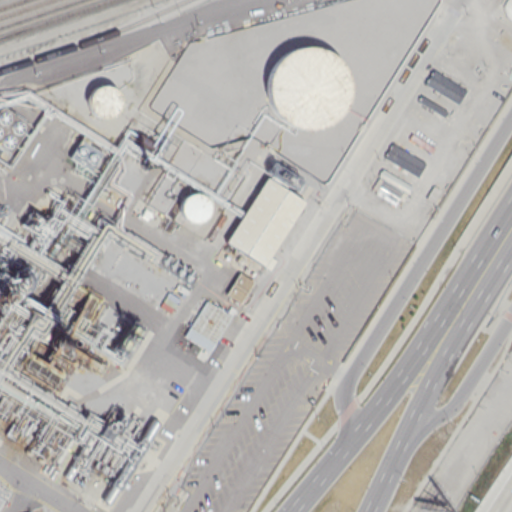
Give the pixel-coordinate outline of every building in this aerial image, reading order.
[(511,0),(504,0),(503,2),(505,12),(511,20),(511,0)] [(468,24),(498,44),(502,38),(472,18),(468,24)] [(346,72),(338,61),(327,52),(314,48),(301,49),(288,54),(278,63),(271,74),(269,87),(270,100),(276,111),(285,120),(296,126),(309,128),(321,126),(333,120),(342,111),(348,99),(349,85),(346,72)] [(426,84),(434,71),(465,90),(457,103),(426,84)] [(119,101),(118,96),(116,92),(112,89),(108,87),(103,87),(98,88),(94,90),(91,94),(89,99),(89,104),(90,109),(94,113),(98,116),(103,117),(109,117),(113,114),(117,110),(119,106),(119,101)] [(0,106),(0,144),(9,151),(28,124),(1,105),(0,106)] [(69,155),(90,169),(102,152),(80,138),(69,155)] [(385,155),(393,143),(424,162),(416,175),(385,155)] [(225,240),(261,264),(303,202),(266,178),(225,240)] [(208,206),(207,201),(205,197),(201,193),(197,192),(192,191),(187,192),(183,195),(180,198),(178,203),(178,208),(179,214),(183,218),(187,221),(192,222),(198,221),(202,219),(206,215),(208,210),(208,206)] [(226,293),(239,301),(251,281),(238,273),(226,293)] [(190,327),(214,342),(230,316),(206,301),(190,327)]
